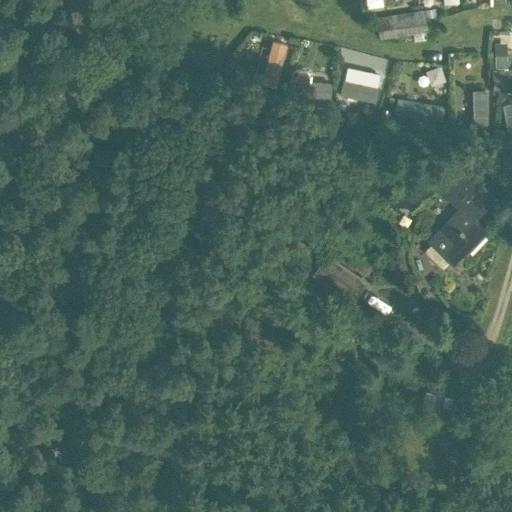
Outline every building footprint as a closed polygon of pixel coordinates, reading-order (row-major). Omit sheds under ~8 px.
[(180,0),(168,0),(166,9),(186,14),(189,2),(180,0)] [(438,7),(425,9),(426,18),(439,16),(438,7)] [(424,10),(376,17),(379,38),(427,31),(424,10)] [(165,41),(162,59),(207,68),(210,50),(165,41)] [(273,41),(262,84),(276,87),(286,44),(273,41)] [(507,56),(494,56),(495,69),(507,68),(507,56)] [(235,64),(233,72),(241,75),(244,67),(235,64)] [(290,72),(290,80),(308,81),(308,74),(306,70),(293,69),(290,72)] [(511,70),(494,71),(495,92),(511,90),(511,70)] [(287,79),(286,93),(330,96),(331,82),(308,81),(290,80),(287,79)] [(342,79),(339,93),(374,101),(378,86),(342,79)] [(486,89),(472,90),(473,134),(487,133),(486,89)] [(396,99),(394,113),(441,121),(444,107),(396,99)] [(511,102),(502,105),(504,115),(511,113),(511,102)] [(364,103),(361,115),(373,117),(375,106),(364,103)] [(381,107),(378,119),(390,121),(393,110),(381,107)] [(494,129),(492,145),(501,146),(503,130),(494,129)] [(442,167),(428,181),(436,189),(460,213),(432,242),(453,262),(465,249),(468,252),(484,236),(480,232),(484,229),(472,218),(493,197),(479,184),(482,181),(454,171),(442,167)] [(353,299),(364,283),(326,256),(315,273),(353,299)]
